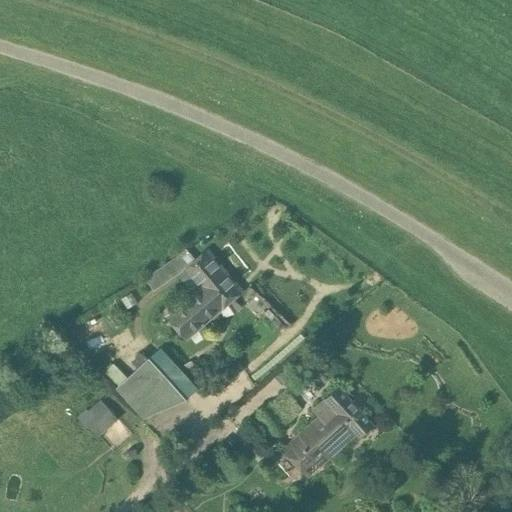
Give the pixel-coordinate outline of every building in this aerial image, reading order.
[(242,290),(209,250),(187,269),(203,289),(170,317),(187,337),(242,290)] [(162,346),(150,357),(187,399),(200,387),(162,346)] [(146,417),(187,399),(150,357),(119,387),(146,417)] [(361,435),(374,424),(340,386),(314,409),(319,415),(283,448),(309,476),(358,433),(361,435)] [(287,390),(269,406),(284,423),(303,407),(287,390)] [(284,423),(269,406),(257,417),(272,434),(284,423)] [(108,409),(90,425),(99,434),(117,418),(108,409)]
